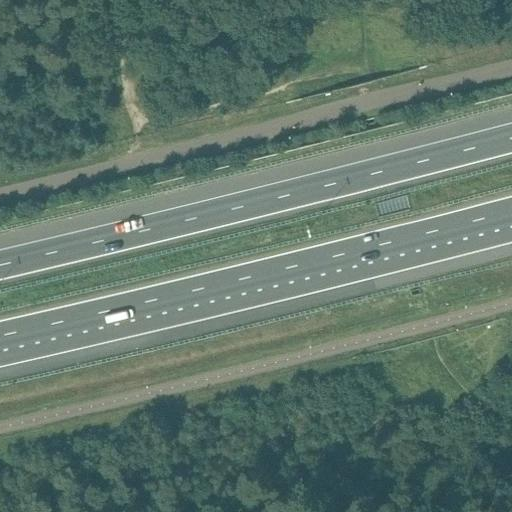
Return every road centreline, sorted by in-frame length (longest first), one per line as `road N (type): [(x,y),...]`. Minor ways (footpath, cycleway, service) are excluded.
road 1 (motorway): [(511,137),(0,265)]
road 2 (motorway): [(0,334),(511,207)]
road 3 (unclassified): [(0,195),(511,69)]
